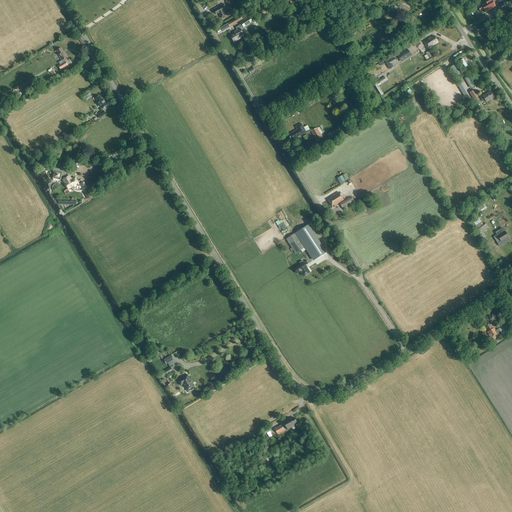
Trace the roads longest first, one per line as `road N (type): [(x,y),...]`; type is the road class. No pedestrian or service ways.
road 1 (unclassified): [(62,0),(279,363),(303,389),(344,389),(511,277)]
road 2 (track): [(407,351),(194,0)]
road 3 (unclassified): [(511,109),(443,0)]
